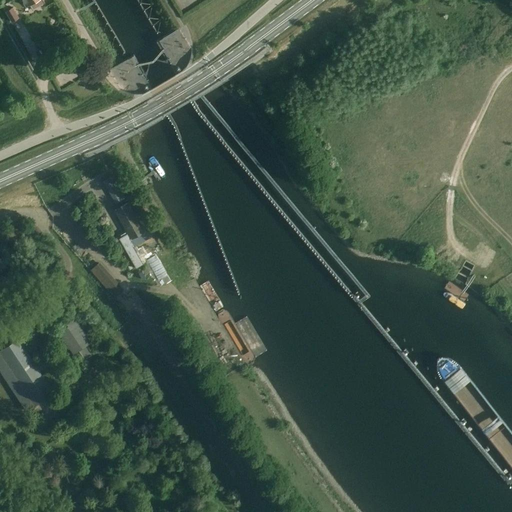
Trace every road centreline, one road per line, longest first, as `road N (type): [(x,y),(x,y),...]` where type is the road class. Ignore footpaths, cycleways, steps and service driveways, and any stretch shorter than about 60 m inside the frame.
road 1 (primary): [(0,181),(122,125),(313,0)]
road 2 (unclassified): [(0,158),(127,106),(212,56),(277,0)]
